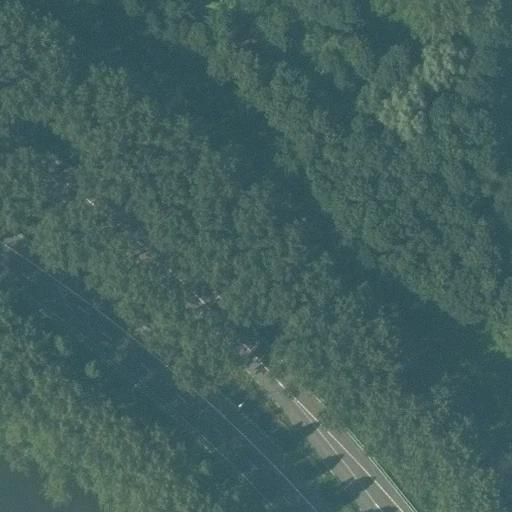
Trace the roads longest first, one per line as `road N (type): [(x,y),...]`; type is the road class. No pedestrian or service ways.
road 1 (motorway): [(369,511),(239,354),(138,260),(0,154)]
road 2 (motorway): [(292,511),(123,355),(0,265)]
